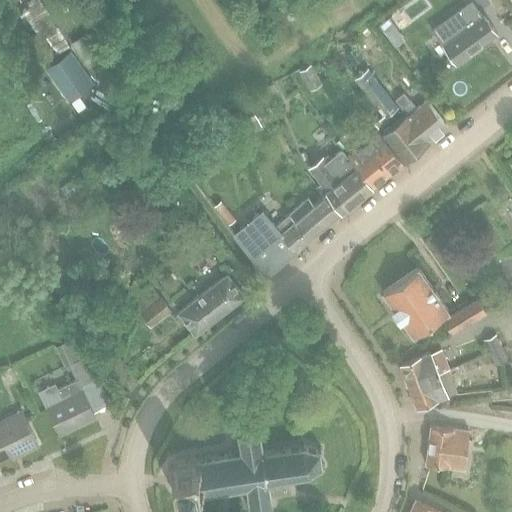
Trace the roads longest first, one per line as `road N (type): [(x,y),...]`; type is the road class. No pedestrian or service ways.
road 1 (tertiary): [(306,279),(186,372),(148,418),(134,447),(131,483)]
road 2 (tertiary): [(306,279),(511,105)]
road 3 (tertiary): [(380,511),(389,458),(381,404),(306,279)]
road 4 (residential): [(0,505),(67,485),(131,483)]
